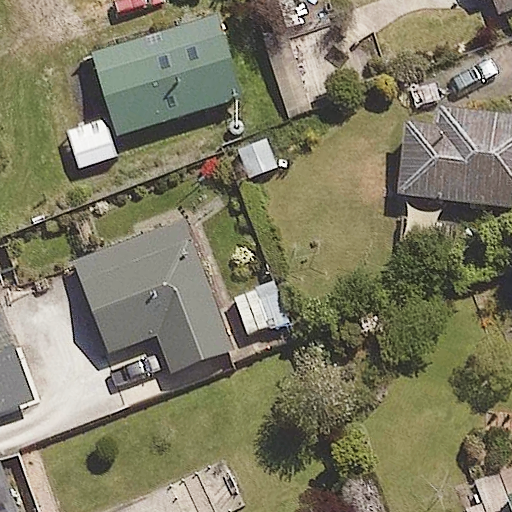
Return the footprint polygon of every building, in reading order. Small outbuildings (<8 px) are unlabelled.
[(511,0),(477,0),(478,1),(482,0),(497,0),(503,16),(511,12),(511,0)] [(247,101),(223,21),(99,58),(123,138),(247,101)] [(511,123),(447,118),(446,132),(412,129),(406,202),(511,210),(511,123)] [(119,158),(109,127),(72,140),(82,170),(119,158)] [(282,170),(270,141),(239,154),(251,183),(282,170)] [(237,356),(190,225),(81,265),(114,357),(164,339),(177,378),(237,356)] [(288,326),(277,288),(240,299),(250,336),(288,326)] [(0,416),(37,404),(19,351),(0,357),(0,416)] [(29,511),(13,470),(0,474),(0,511),(29,511)]
